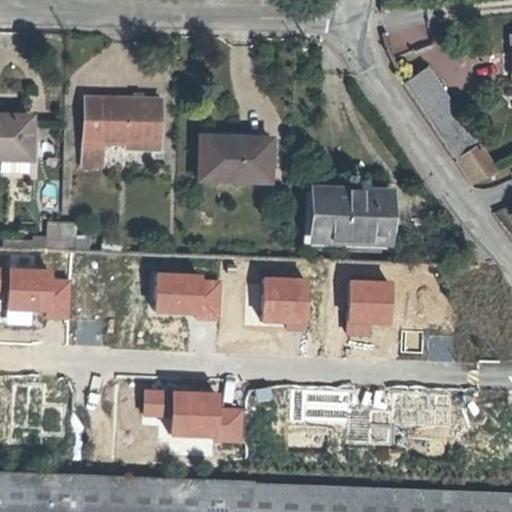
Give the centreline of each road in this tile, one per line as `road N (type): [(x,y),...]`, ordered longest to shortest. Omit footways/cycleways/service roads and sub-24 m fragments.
road 1 (residential): [(0,11),(356,20)]
road 2 (residential): [(356,20),(369,64),(397,112),(511,274)]
